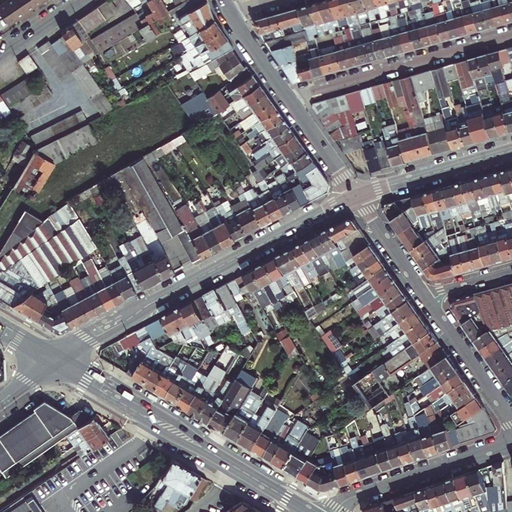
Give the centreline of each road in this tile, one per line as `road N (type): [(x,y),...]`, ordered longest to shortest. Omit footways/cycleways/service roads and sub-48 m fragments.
road 1 (residential): [(61,355),(355,196)]
road 2 (residential): [(286,97),(511,34)]
road 3 (residential): [(334,511),(351,496),(511,441)]
road 4 (primary): [(49,364),(217,456)]
road 5 (primary): [(217,456),(61,355)]
road 6 (residential): [(355,196),(511,150)]
road 7 (residential): [(511,417),(426,296)]
road 8 (residential): [(426,296),(355,196)]
road 9 (residential): [(355,196),(286,97)]
